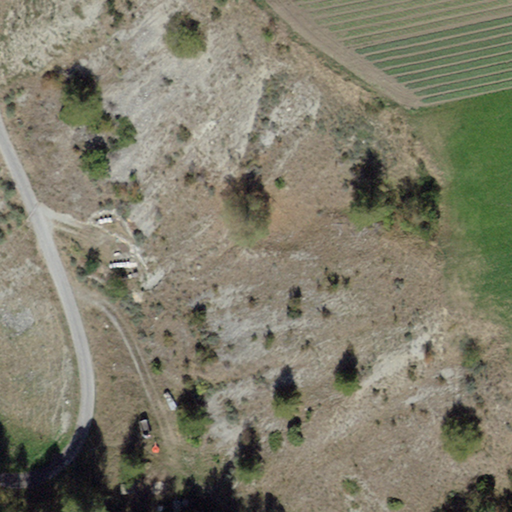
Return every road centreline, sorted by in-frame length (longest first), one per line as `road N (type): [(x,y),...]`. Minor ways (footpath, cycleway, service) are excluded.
road 1 (track): [(90,377),(0,136)]
road 2 (track): [(61,287),(98,297),(126,332),(179,477)]
road 3 (residential): [(0,478),(37,476),(73,453),(84,435),(90,377)]
